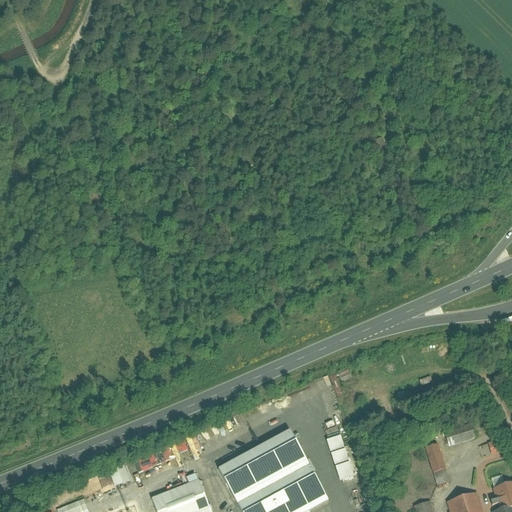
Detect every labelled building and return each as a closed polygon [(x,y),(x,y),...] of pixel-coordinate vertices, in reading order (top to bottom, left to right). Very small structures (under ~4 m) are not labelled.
[(282,401),(256,414),(259,419),(285,407),(282,401)] [(474,439),(469,425),(443,435),(447,448),(474,439)] [(289,431),(218,470),(240,511),(313,511),(329,504),(289,431)] [(339,437),(324,441),(336,483),(351,478),(339,437)] [(447,480),(436,445),(425,448),(436,484),(447,480)] [(206,511),(194,481),(150,499),(155,511),(206,511)] [(511,511),(511,483),(493,489),(499,511),(511,511)] [(479,511),(474,495),(447,504),(449,511),(479,511)] [(432,511),(430,502),(413,507),(413,511),(432,511)]
